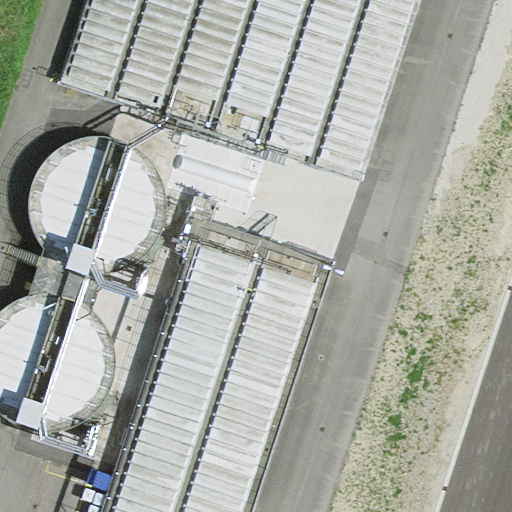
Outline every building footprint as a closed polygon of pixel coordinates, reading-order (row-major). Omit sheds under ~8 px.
[(421,0),(88,0),(62,80),(364,177),(421,0)] [(142,148),(119,136),(96,133),(72,138),(52,151),(38,170),(31,192),(32,216),(41,238),(47,245),(57,256),(69,263),(85,269),(102,269),(108,270),(131,262),(150,248),(160,234),(167,211),(166,188),(158,166),(142,148)] [(219,200),(195,192),(177,250),(187,253),(102,511),(252,511),(335,259),(213,220),(219,200)] [(91,310),(102,269),(85,269),(69,263),(57,256),(47,245),(33,293),(59,294),(79,301),(91,310)] [(1,312),(0,313),(0,406),(16,418),(36,425),(57,425),(77,419),(94,407),(106,391),(113,371),(114,350),(107,330),(95,313),(91,310),(79,301),(59,294),(33,293),(18,300),(1,312)]
